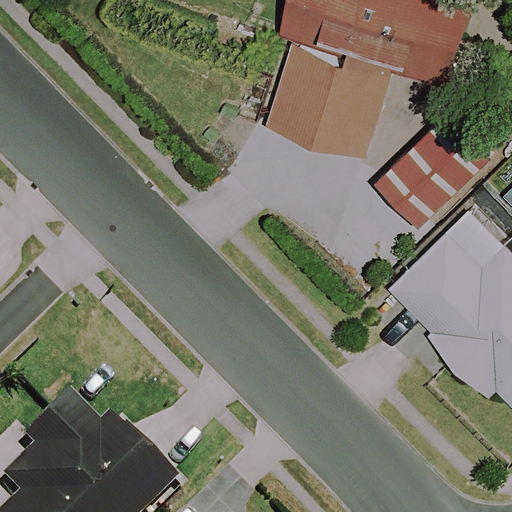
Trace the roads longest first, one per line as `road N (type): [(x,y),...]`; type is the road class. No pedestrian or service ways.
road 1 (residential): [(402,511),(117,219)]
road 2 (residential): [(117,219),(0,100)]
road 3 (residential): [(0,331),(117,219)]
